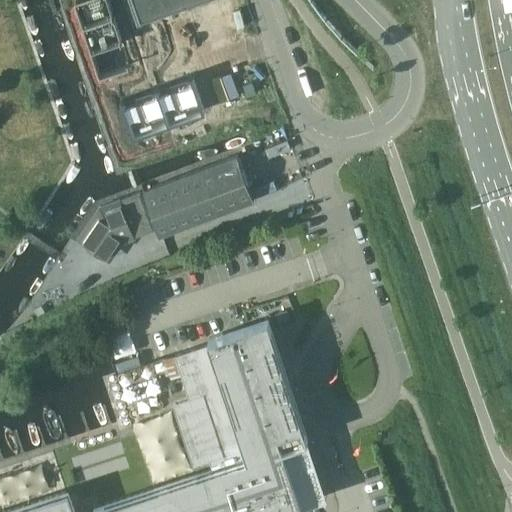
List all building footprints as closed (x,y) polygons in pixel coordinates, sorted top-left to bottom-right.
[(101,74),(129,65),(107,0),(74,0),(75,0),(99,73),(101,74)] [(134,0),(141,18),(193,0),(134,0)] [(192,74),(121,99),(134,135),(204,110),(192,74)] [(247,96),(256,92),(252,81),(243,84),(247,96)] [(159,232),(254,196),(237,152),(143,189),(159,232)] [(132,235),(152,227),(139,191),(119,198),(118,198),(99,205),(77,237),(100,253),(114,250),(121,240),(133,236),(132,235)] [(301,449),(299,442),(299,441),(302,440),(264,324),(165,357),(172,377),(181,374),(190,399),(176,404),(195,460),(208,456),(212,468),(99,505),(100,511),(278,511),(302,504),(294,479),(309,474),(306,464),(307,464),(307,463),(308,463),(309,462),(310,461),(311,460),(311,459),(311,458),(311,457),(311,456),(311,455),(311,454),(310,453),(310,452),(309,451),(308,451),(307,450),(306,449),(305,449),(304,449),(303,449),(302,449),(301,449)] [(72,511),(65,490),(0,511),(72,511)]
